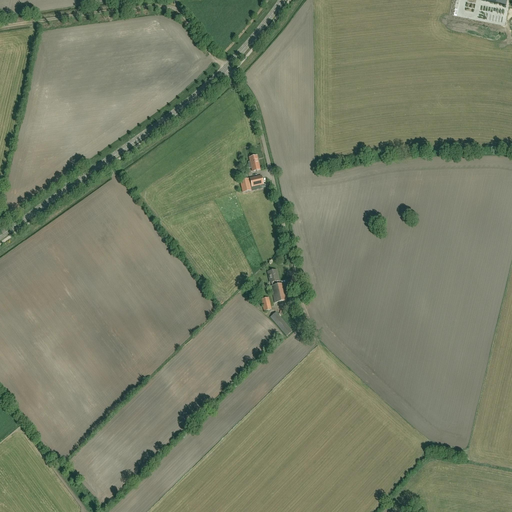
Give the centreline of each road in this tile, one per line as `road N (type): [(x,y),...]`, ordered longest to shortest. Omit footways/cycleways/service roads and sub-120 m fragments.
road 1 (secondary): [(0,237),(224,69)]
road 2 (unclassified): [(307,330),(252,104),(224,69)]
road 3 (track): [(224,69),(179,15),(159,6),(0,31)]
